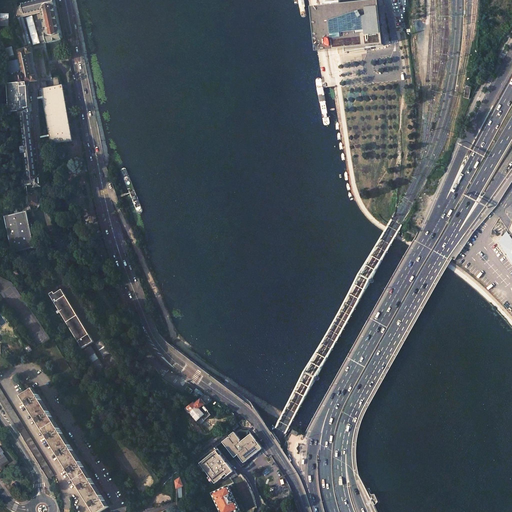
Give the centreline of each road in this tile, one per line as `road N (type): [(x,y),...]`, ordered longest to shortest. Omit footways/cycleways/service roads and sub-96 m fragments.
road 1 (tertiary): [(64,0),(105,205),(150,332),(258,425),(305,511)]
road 2 (track): [(101,183),(110,186),(168,334),(345,456),(372,493)]
road 3 (trunk): [(511,58),(427,240)]
road 4 (trunk): [(348,426),(443,251)]
road 5 (trunk): [(511,92),(427,240)]
road 6 (trunk): [(427,240),(346,385)]
road 7 (trunk): [(443,251),(511,129)]
road 8 (trunk): [(346,385),(312,444),(319,511)]
road 9 (trunk): [(346,385),(326,447),(332,511)]
